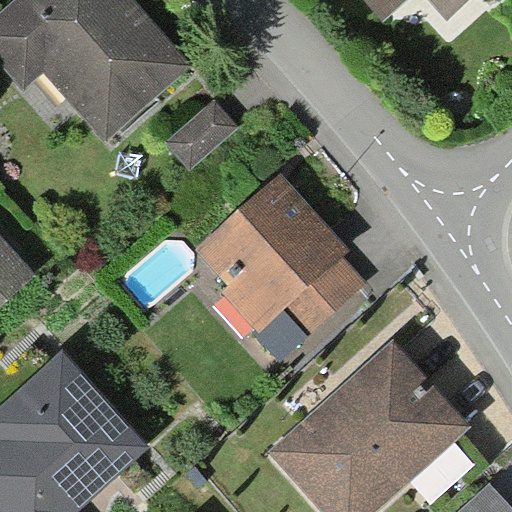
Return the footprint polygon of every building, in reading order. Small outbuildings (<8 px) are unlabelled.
[(191,69),(133,0),(22,0),(0,17),(0,59),(8,70),(43,68),(106,139),(191,69)] [(368,0),(390,23),(415,0),(429,0),(452,25),(479,0),(368,0)] [(177,137),(197,164),(247,128),(227,100),(177,137)] [(370,280),(284,178),(202,246),(271,329),(291,313),(308,332),(370,280)] [(0,312),(37,283),(0,238),(0,312)] [(373,511),(470,428),(395,343),(271,451),(324,511),(373,511)] [(76,511),(145,455),(64,358),(0,411),(0,430),(7,439),(0,444),(0,504),(6,511),(76,511)] [(511,511),(511,502),(495,483),(462,511),(511,511)]
